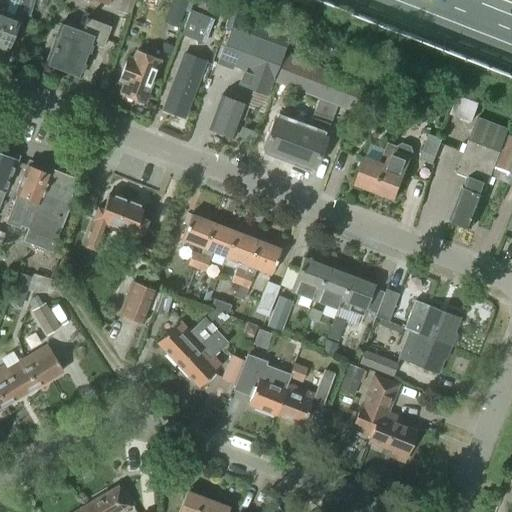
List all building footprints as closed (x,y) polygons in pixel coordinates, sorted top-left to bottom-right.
[(30,18),(35,0),(8,0),(6,6),(0,3),(0,47),(5,50),(17,18),(18,14),(30,18)] [(187,0),(172,0),(170,6),(184,11),(187,0)] [(203,0),(200,0),(197,8),(207,12),(210,3),(203,0)] [(181,36),(203,45),(213,21),(190,11),(181,36)] [(290,32),(237,13),(231,29),(230,29),(218,62),(247,73),(241,87),(266,96),(271,82),(273,83),(285,50),(284,49),(290,32)] [(102,47),(110,27),(85,18),(80,32),(59,24),(44,62),(76,75),(82,72),(93,44),(102,47)] [(160,52),(170,56),(173,47),(171,47),(172,45),(165,43),(164,44),(163,43),(160,52)] [(182,117),(198,77),(204,61),(184,53),(162,109),(182,117)] [(130,62),(126,60),(118,80),(122,82),(118,92),(143,102),(158,65),(133,55),(130,62)] [(352,111),(362,86),(287,56),(276,82),(320,99),(307,131),(275,118),(263,148),(313,168),(338,105),(352,111)] [(379,85),(394,92),(400,78),(385,72),(379,85)] [(244,119),(251,100),(239,95),(236,102),(222,97),(209,127),(232,137),(240,118),(244,119)] [(478,105),(457,97),(450,115),(471,123),(478,105)] [(472,228),(495,170),(511,177),(511,136),(507,134),(509,130),(478,118),(456,173),(467,177),(463,188),(462,188),(449,220),(472,228)] [(246,141),(254,144),(257,134),(250,131),(246,141)] [(433,165),(443,140),(429,135),(419,160),(433,165)] [(376,192),(393,146),(388,144),(381,163),(365,157),(355,184),(376,192)] [(410,148),(401,145),(397,147),(393,146),(376,192),(395,199),(411,157),(412,153),(410,148)] [(0,200),(16,158),(0,152),(0,200)] [(28,243),(55,174),(27,164),(4,223),(18,229),(19,225),(27,228),(22,241),(28,243)] [(50,252),(77,183),(55,174),(28,243),(50,252)] [(114,231),(124,201),(107,195),(102,210),(96,208),(82,246),(96,251),(105,227),(114,231)] [(141,235),(146,221),(138,218),(142,208),(124,201),(114,231),(126,235),(128,231),(141,235)] [(204,249),(214,223),(191,214),(181,240),(203,248),(204,249)] [(226,257),(236,231),(214,223),(204,249),(203,248),(201,255),(201,256),(196,269),(204,273),(212,252),(226,257)] [(248,265),(258,240),(236,231),(226,257),(248,265)] [(148,256),(152,245),(139,240),(135,251),(148,256)] [(271,274),(281,249),(258,240),(248,265),(256,269),(271,274)] [(201,256),(201,255),(193,252),(187,266),(196,269),(201,256)] [(313,303),(327,267),(314,262),(314,261),(303,256),(289,293),(313,303)] [(243,302),(249,287),(256,269),(248,265),(245,272),(240,284),(235,298),(243,302)] [(336,312),(350,276),(338,271),(338,269),(327,265),(327,267),(313,303),(336,312)] [(240,284),(245,272),(237,268),(232,281),(240,284)] [(29,291),(33,279),(20,274),(15,286),(29,291)] [(362,317),(367,307),(375,286),(361,280),(361,278),(351,274),(350,276),(336,312),(337,312),(339,308),(362,317)] [(280,286),(268,281),(257,311),(269,316),(280,286)] [(143,326),(156,292),(131,282),(118,316),(143,326)] [(389,322),(399,294),(386,289),(375,317),(389,322)] [(165,317),(172,296),(160,292),(154,313),(165,317)] [(43,304),(37,295),(28,305),(32,312),(31,312),(46,337),(60,329),(44,303),(43,304)] [(292,301),(280,297),(269,326),(281,331),(292,301)] [(451,346),(457,332),(455,332),(460,317),(415,299),(403,329),(417,335),(418,333),(451,346)] [(231,307),(215,301),(211,312),(227,318),(231,307)] [(317,324),(321,314),(311,309),(307,320),(317,324)] [(211,312),(205,318),(215,329),(227,318),(211,312)] [(179,364),(215,330),(215,329),(205,318),(189,332),(179,321),(158,342),(179,364)] [(337,343),(345,322),(334,318),(326,339),(337,343)] [(200,386),(221,366),(212,356),(226,342),(215,330),(179,364),(200,386)] [(446,359),(451,346),(418,333),(417,335),(407,361),(438,373),(444,358),(446,359)] [(36,385),(63,370),(48,344),(21,360),(36,385)] [(325,344),(322,352),(334,356),(336,348),(325,344)] [(398,365),(364,351),(359,365),(392,379),(398,365)] [(231,356),(220,380),(232,386),(243,361),(231,356)] [(276,414),(287,383),(290,377),(264,367),(265,363),(247,356),(233,392),(251,399),(249,404),(276,414)] [(0,394),(5,404),(36,385),(21,360),(0,372),(0,394)] [(290,377),(289,379),(301,383),(307,369),(295,364),(290,377)] [(358,383),(363,371),(348,365),(343,378),(358,383)] [(390,407),(400,384),(375,375),(364,402),(363,402),(353,428),(371,436),(369,442),(405,456),(416,430),(389,419),(391,414),(387,412),(389,407),(390,407)] [(302,425),(315,394),(288,383),(287,383),(276,414),(302,425)] [(84,511),(118,511),(132,504),(120,484),(82,507),(84,511)] [(227,511),(229,507),(187,491),(178,511),(227,511)] [(271,497),(267,509),(275,511),(281,511),(285,502),(271,497)]
